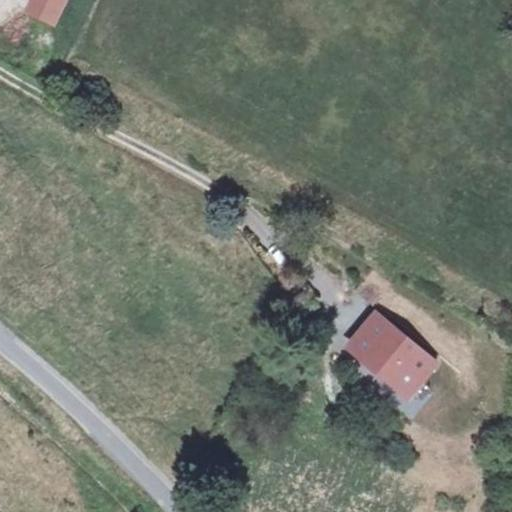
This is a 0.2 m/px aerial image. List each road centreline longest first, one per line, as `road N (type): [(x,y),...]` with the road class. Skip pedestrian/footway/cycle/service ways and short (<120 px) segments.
road 1 (residential): [(0,72),(289,227)]
road 2 (tertiary): [(181,511),(0,336)]
